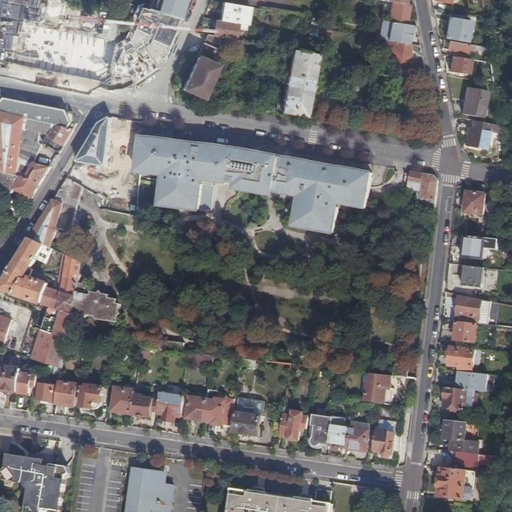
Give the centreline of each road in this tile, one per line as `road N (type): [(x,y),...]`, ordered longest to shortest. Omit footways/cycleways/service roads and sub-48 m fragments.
road 1 (residential): [(0,418),(412,482)]
road 2 (residential): [(448,165),(412,482)]
road 3 (residential): [(448,165),(143,106)]
road 4 (residential): [(0,268),(97,101)]
road 5 (residential): [(419,0),(448,165)]
road 6 (residential): [(143,106),(200,0)]
